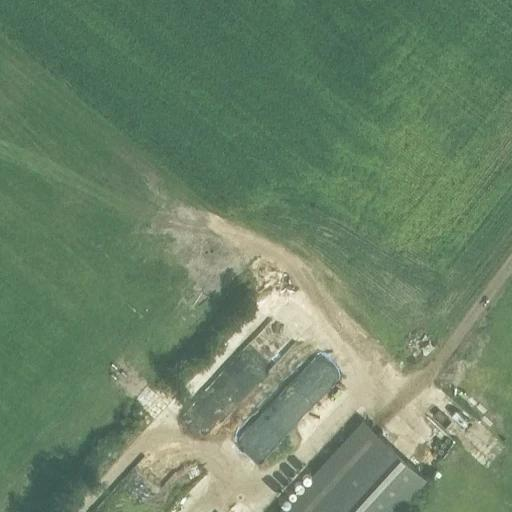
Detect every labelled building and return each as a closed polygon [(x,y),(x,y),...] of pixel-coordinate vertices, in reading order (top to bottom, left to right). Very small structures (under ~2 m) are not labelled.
[(330,342),(301,370),(316,385),(335,367),(341,374),(351,365),(330,342)] [(422,398),(460,433),(475,417),(436,382),(422,398)] [(359,423),(278,511),(389,511),(420,479),(359,423)] [(440,430),(427,450),(440,458),(453,439),(440,430)] [(274,477),(286,467),(274,453),(262,463),(274,477)] [(126,511),(156,484),(139,467),(92,511),(126,511)]
